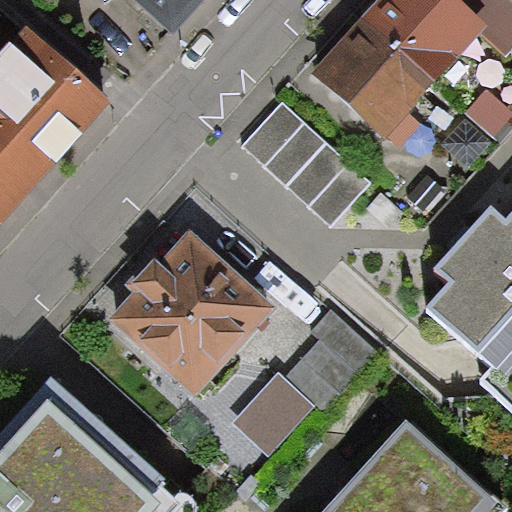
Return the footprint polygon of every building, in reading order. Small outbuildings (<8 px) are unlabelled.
[(125,0),(172,43),(212,0),(125,0)] [(448,1),(446,0),(387,0),(310,85),(381,150),(486,36),(448,1)] [(511,55),(511,13),(497,0),(448,0),(448,1),(486,36),(511,57),(511,55)] [(0,224),(107,111),(26,35),(0,63),(0,224)] [(511,129),(511,124),(482,93),(458,115),(477,137),(490,150),(511,129)] [(373,188),(283,109),(245,151),(335,231),(373,188)] [(511,169),(490,150),(477,137),(453,163),(470,179),(457,192),(479,212),(511,176),(511,169)] [(480,382),(511,411),(511,218),(509,222),(494,209),(436,273),(449,285),(424,312),(490,371),(480,382)] [(279,320),(188,238),(105,330),(196,412),(279,320)] [(391,375),(326,318),(305,341),(315,350),(279,391),(335,439),(391,375)] [(199,511),(59,382),(0,445),(0,511),(199,511)] [(504,511),(511,503),(511,502),(413,415),(326,511),(504,511)] [(511,443),(494,463),(511,479),(511,443)]
